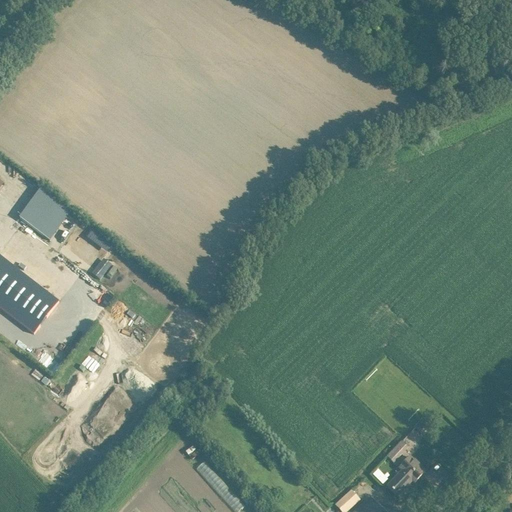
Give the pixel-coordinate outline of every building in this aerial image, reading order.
[(54,244),(76,213),(44,192),(23,223),(54,244)] [(59,303),(0,257),(0,308),(34,335),(59,303)] [(95,275),(103,282),(116,269),(108,261),(95,275)] [(115,281),(121,273),(117,270),(111,278),(115,281)] [(156,372),(160,378),(163,377),(155,363),(146,368),(150,375),(156,372)] [(418,428),(423,434),(430,428),(424,422),(418,428)] [(394,449),(386,457),(393,464),(401,456),(394,449)] [(403,491),(412,482),(414,484),(425,473),(410,458),(399,469),(402,472),(387,488),(399,498),(404,493),(403,491)] [(207,464),(198,473),(234,511),(244,511),(248,509),(207,464)] [(351,491),(335,506),(340,511),(347,511),(360,501),(351,491)] [(355,511),(383,511),(371,498),(355,511)]
